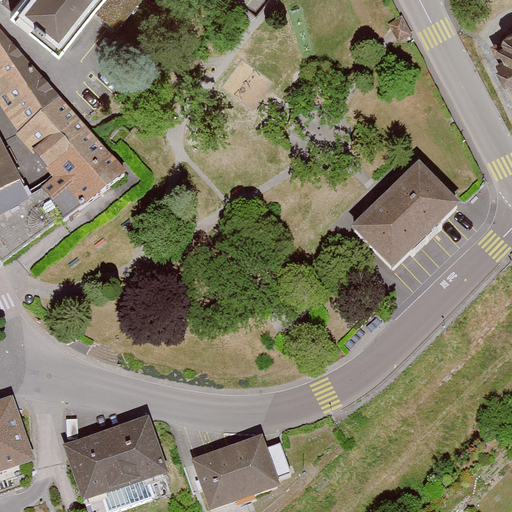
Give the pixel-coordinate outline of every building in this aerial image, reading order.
[(20,0),(9,14),(57,51),(95,0),(20,0)] [(144,0),(180,29),(203,0),(144,0)] [(511,56),(508,60),(511,65),(511,24),(500,34),(511,50),(511,56)] [(0,39),(0,115),(17,141),(80,214),(121,178),(55,103),(0,39)] [(0,143),(0,196),(22,185),(0,143)] [(457,215),(417,174),(351,237),(390,278),(457,215)] [(0,472),(33,461),(13,404),(0,408),(0,472)] [(151,421),(68,449),(86,501),(169,473),(151,421)] [(259,449),(199,470),(213,511),(274,491),(259,449)]
